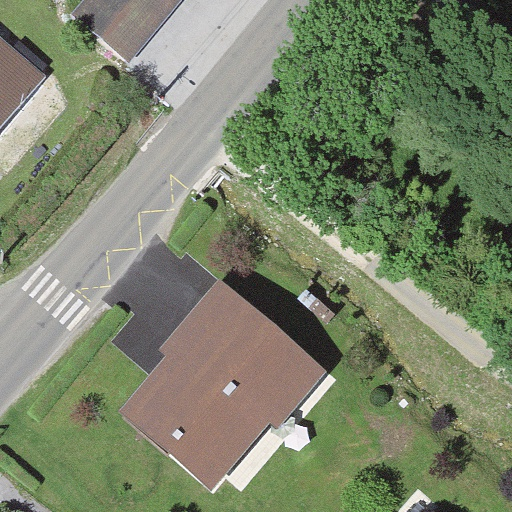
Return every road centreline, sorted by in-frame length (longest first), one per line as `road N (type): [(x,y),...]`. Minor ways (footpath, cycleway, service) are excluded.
road 1 (secondary): [(0,383),(327,0)]
road 2 (unknown): [(212,134),(511,350)]
